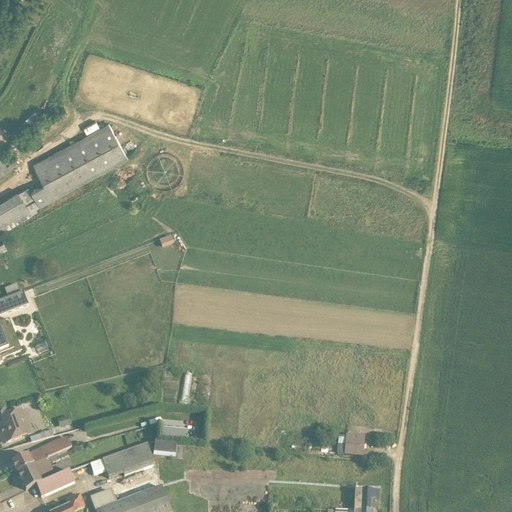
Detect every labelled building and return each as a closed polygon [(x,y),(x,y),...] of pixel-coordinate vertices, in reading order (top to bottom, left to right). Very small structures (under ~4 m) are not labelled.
[(97,118),(84,124),(87,130),(99,125),(97,118)] [(32,161),(43,182),(30,189),(34,195),(35,197),(30,199),(25,202),(24,201),(18,189),(17,189),(0,198),(0,229),(31,212),(30,212),(36,208),(35,206),(127,156),(107,120),(32,161)] [(0,149),(0,172),(16,160),(13,156),(8,159),(0,149)] [(27,184),(18,189),(24,201),(34,195),(30,189),(27,184)] [(7,300),(19,297),(18,289),(5,291),(7,300)] [(0,304),(0,317),(27,310),(24,297),(0,304)] [(11,361),(12,360),(0,339),(0,366),(1,366),(0,365),(11,361)] [(5,414),(0,416),(0,435),(5,448),(30,439),(21,414),(8,419),(5,414)] [(56,424),(59,433),(70,430),(68,421),(56,424)] [(162,432),(160,445),(184,448),(186,435),(162,432)] [(29,442),(30,447),(52,441),(51,434),(29,442)] [(363,440),(345,439),(344,439),(343,459),(343,460),(362,461),(364,441),(363,440)] [(56,445),(11,468),(16,478),(70,453),(66,443),(56,445)] [(154,447),(153,458),(174,461),(175,450),(157,448),(154,447)] [(147,448),(90,469),(94,481),(105,477),(108,485),(122,480),(123,482),(154,471),(147,448)] [(68,461),(65,455),(16,478),(25,495),(42,487),(39,482),(52,475),(49,469),(67,461),(68,461)] [(35,490),(40,502),(73,487),(68,476),(35,490)] [(168,511),(160,491),(116,508),(111,494),(89,503),(92,511),(168,511)] [(353,496),(352,511),(375,511),(376,511),(375,511),(375,507),(376,507),(376,497),(353,496)] [(82,511),(84,511),(79,499),(66,505),(68,510),(64,511),(82,511)]
